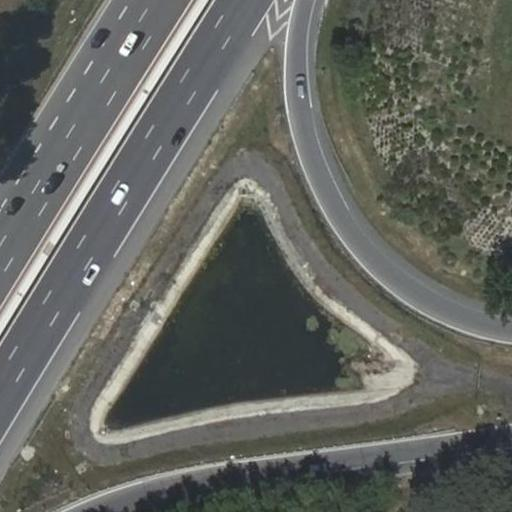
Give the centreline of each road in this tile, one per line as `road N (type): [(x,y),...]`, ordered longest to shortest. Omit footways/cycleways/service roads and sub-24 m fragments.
road 1 (motorway): [(0,396),(242,0)]
road 2 (motorway): [(80,511),(146,482),(511,434)]
road 3 (motorway): [(511,329),(432,303),(384,269),(343,223),(302,123),(309,0)]
road 4 (motorway): [(164,0),(0,267)]
